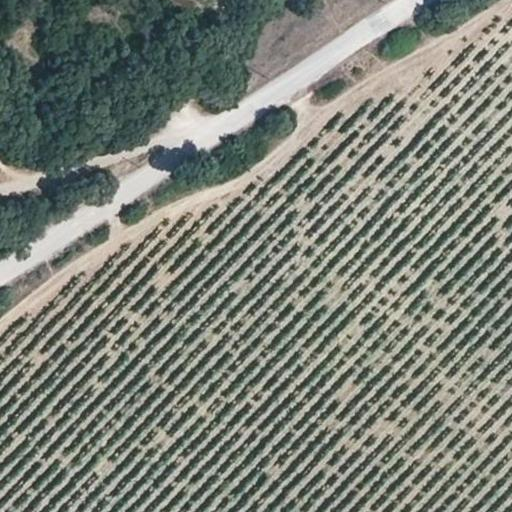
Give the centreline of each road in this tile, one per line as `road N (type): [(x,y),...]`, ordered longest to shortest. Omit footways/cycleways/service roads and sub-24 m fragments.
road 1 (track): [(369,34),(0,273)]
road 2 (track): [(225,122),(0,185)]
